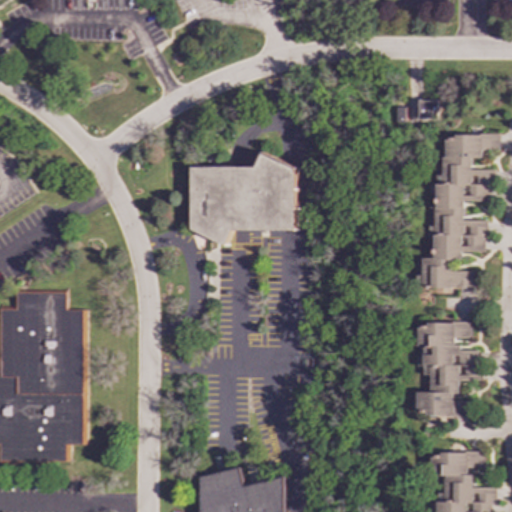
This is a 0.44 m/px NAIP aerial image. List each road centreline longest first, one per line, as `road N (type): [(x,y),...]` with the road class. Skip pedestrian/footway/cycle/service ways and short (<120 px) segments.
road 1 (residential): [(511,51),(351,51),(269,66),(178,103),(95,163)]
road 2 (residential): [(146,511),(145,288),(132,234),(95,163)]
road 3 (residential): [(95,163),(42,111),(0,84)]
